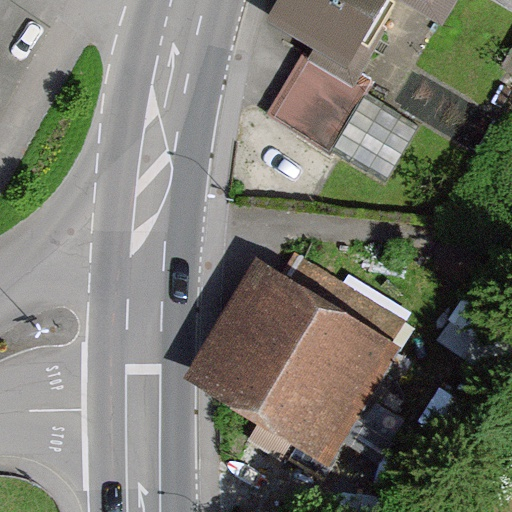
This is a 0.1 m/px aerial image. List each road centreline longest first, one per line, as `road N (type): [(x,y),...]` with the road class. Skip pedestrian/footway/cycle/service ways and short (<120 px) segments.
road 1 (primary): [(145,409),(156,182)]
road 2 (residential): [(156,182),(0,282)]
road 3 (primary): [(156,182),(179,32)]
road 4 (residential): [(0,416),(145,409)]
